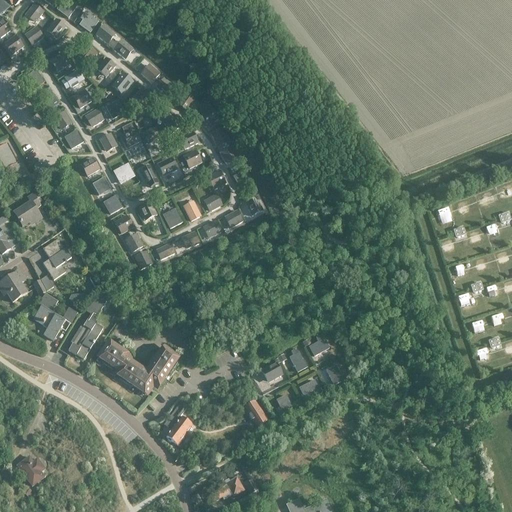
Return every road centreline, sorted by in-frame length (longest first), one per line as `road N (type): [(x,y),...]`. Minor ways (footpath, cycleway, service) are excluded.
road 1 (unknown): [(241,0),(270,40),(334,175),(398,273),(437,359),(457,485),(479,511)]
road 2 (unclassified): [(188,511),(164,454),(135,422),(75,379),(0,346)]
